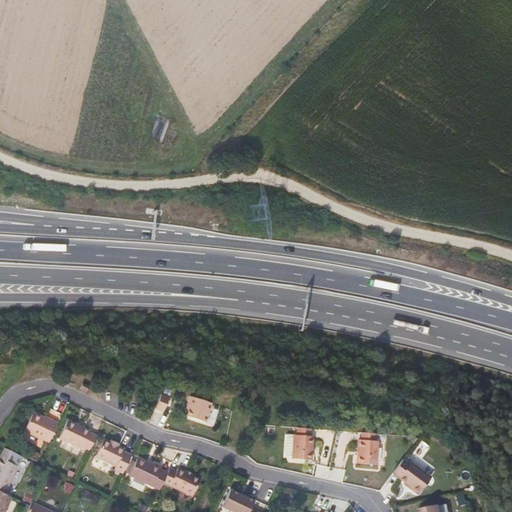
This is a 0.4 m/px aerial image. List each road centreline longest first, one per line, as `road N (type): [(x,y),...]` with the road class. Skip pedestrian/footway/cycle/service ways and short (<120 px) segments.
road 1 (track): [(0,157),(44,173),(122,184),(267,174),(360,218),(511,254)]
road 2 (trunk): [(511,323),(311,275),(0,247)]
road 3 (trunk): [(511,302),(310,253),(36,224)]
road 4 (residential): [(370,511),(356,492),(244,469),(229,451),(157,433),(45,383)]
road 5 (trunk): [(0,274),(165,281),(262,300)]
road 6 (trunk): [(0,296),(262,300)]
road 7 (trunk): [(262,300),(403,322),(511,350)]
road 8 (track): [(188,180),(356,0)]
